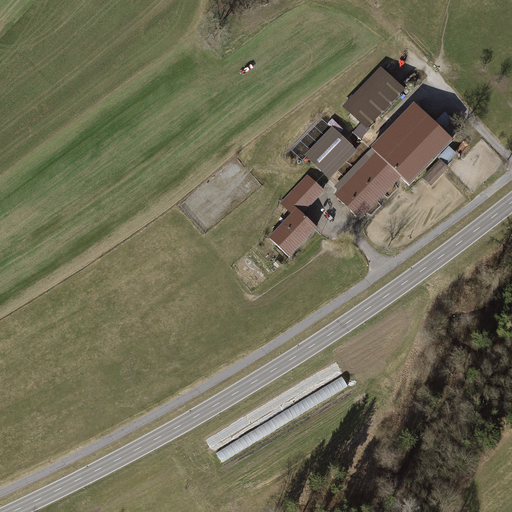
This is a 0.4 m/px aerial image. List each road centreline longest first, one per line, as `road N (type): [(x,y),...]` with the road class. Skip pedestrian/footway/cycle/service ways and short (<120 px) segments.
road 1 (secondary): [(13,511),(227,400),(511,204)]
road 2 (track): [(0,364),(234,238),(285,180),(310,173),(327,189),(324,206)]
